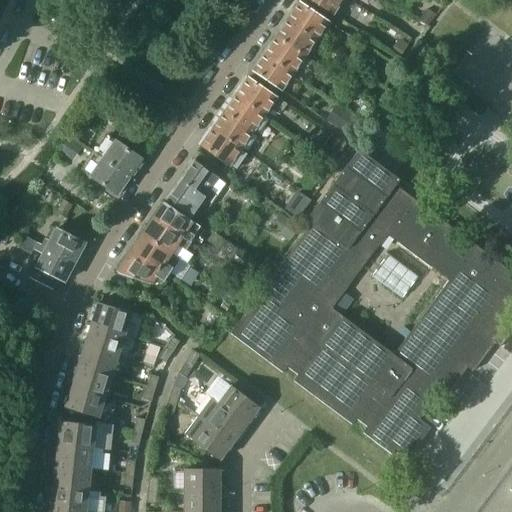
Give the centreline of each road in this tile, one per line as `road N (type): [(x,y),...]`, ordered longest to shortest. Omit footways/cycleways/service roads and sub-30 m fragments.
road 1 (residential): [(23,511),(35,427),(80,287),(271,0)]
road 2 (unknown): [(278,415),(310,418),(413,501),(511,356)]
road 3 (unknown): [(511,218),(462,174),(461,162),(466,145),(511,103)]
